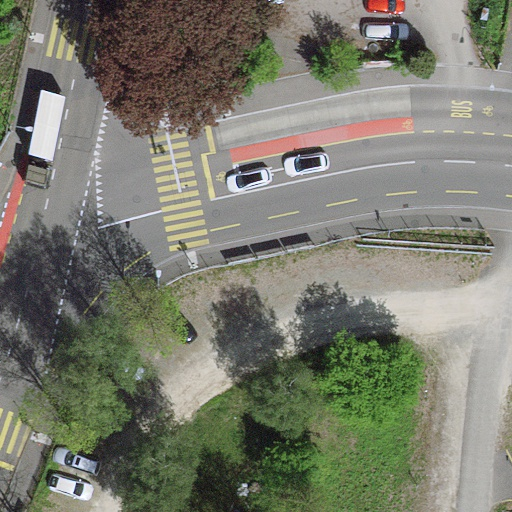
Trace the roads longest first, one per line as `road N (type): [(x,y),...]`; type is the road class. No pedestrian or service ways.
road 1 (residential): [(28,277),(192,188),(232,177),(387,151),(511,149)]
road 2 (secondary): [(28,277),(90,0)]
